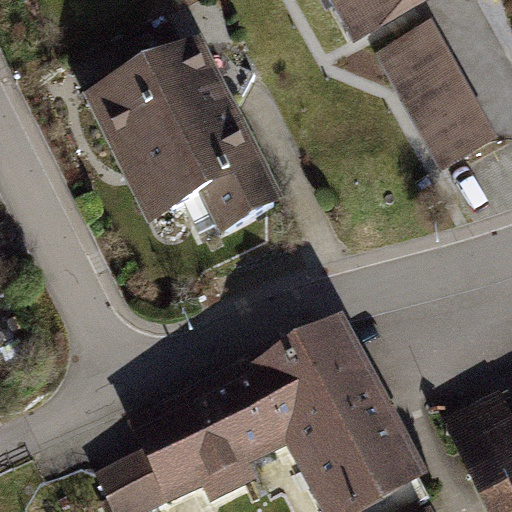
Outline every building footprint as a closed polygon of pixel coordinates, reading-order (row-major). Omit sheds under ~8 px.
[(376,0),(390,27),(444,0),(376,0)] [(448,18),(387,51),(451,168),(511,135),(448,18)] [(236,23),(109,89),(203,269),(330,202),(236,23)] [(388,300),(177,401),(223,496),(332,445),(363,509),(465,461),(388,300)] [(511,381),(487,393),(511,445),(511,381)]
